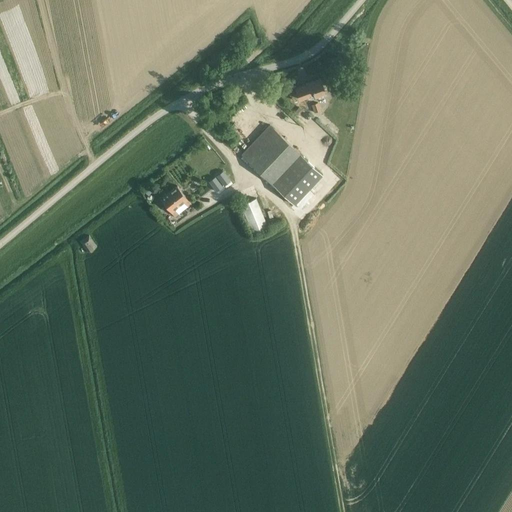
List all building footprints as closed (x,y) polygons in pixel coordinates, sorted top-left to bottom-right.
[(303,84),(308,96),(309,99),(315,96),(315,97),(325,93),(320,78),(303,84)] [(308,96),(303,84),(295,88),(299,99),(308,96)] [(311,104),(314,112),(320,110),(318,102),(311,104)] [(272,184),(300,154),(269,125),(241,154),(272,184)] [(300,154),(272,184),(294,205),(322,175),(300,154)] [(223,171),(216,176),(224,186),(230,181),(223,171)] [(215,176),(208,182),(216,192),(222,187),(215,176)] [(168,192),(179,205),(183,201),(187,206),(191,203),(177,185),(168,192)] [(179,205),(168,192),(160,199),(174,216),(178,213),(174,208),(179,205)] [(256,198),(240,204),(252,234),(268,227),(256,198)]
